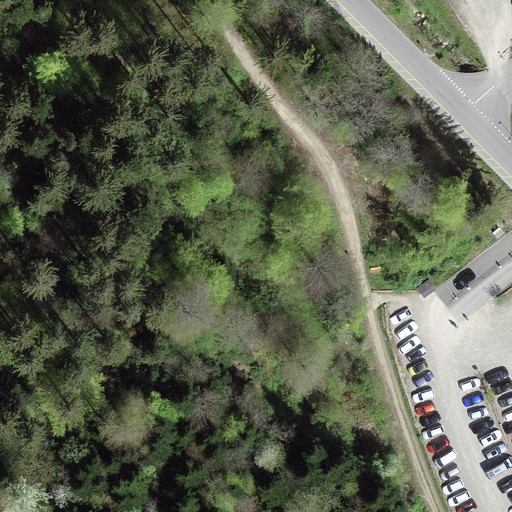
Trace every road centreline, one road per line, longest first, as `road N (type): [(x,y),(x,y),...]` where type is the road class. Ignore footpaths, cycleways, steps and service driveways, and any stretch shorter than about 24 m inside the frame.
road 1 (track): [(436,511),(387,371),(340,189),(233,40),(219,0)]
road 2 (tertiary): [(462,110),(349,0)]
